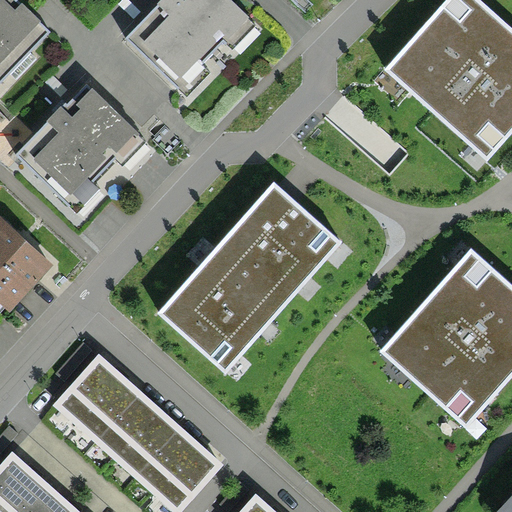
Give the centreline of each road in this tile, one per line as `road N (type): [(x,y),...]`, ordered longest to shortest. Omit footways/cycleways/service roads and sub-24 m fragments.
road 1 (residential): [(72,303),(384,0)]
road 2 (residential): [(72,303),(241,462)]
road 3 (residential): [(0,404),(122,511)]
